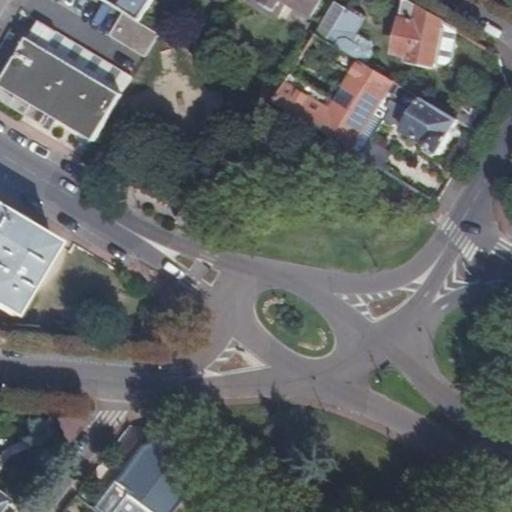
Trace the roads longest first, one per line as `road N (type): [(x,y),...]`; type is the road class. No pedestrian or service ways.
road 1 (secondary): [(303,374),(444,443),(511,466)]
road 2 (secondary): [(511,450),(380,342)]
road 3 (secondary): [(145,239),(0,153)]
road 4 (residential): [(39,511),(110,419),(124,379)]
road 5 (residential): [(150,382),(303,374)]
road 6 (tertiary): [(380,342),(463,294),(511,281)]
road 7 (tertiary): [(438,257),(402,277),(310,288)]
road 8 (secondary): [(267,276),(145,239)]
road 9 (residential): [(124,379),(0,369)]
